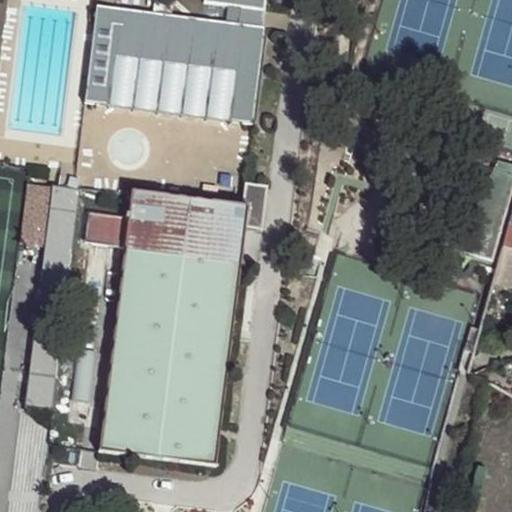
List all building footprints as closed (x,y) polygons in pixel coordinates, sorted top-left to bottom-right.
[(96,9),(85,105),(252,125),(264,29),(262,28),(265,0),(203,0),(203,4),(228,7),(226,25),(96,9)] [(511,178),(510,178),(511,169),(511,167),(499,164),(453,251),(492,262),(511,189),(511,178)] [(57,190),(29,186),(21,246),(44,249),(49,212),(54,212),(57,190)] [(54,212),(49,212),(44,249),(24,409),(50,413),(79,193),(57,190),(54,212)] [(231,349),(246,207),(130,194),(127,219),(88,215),(85,245),(126,249),(116,337),(160,342),(159,359),(181,361),(177,393),(201,396),(202,380),(200,379),(204,346),(231,349)] [(511,217),(493,286),(511,291),(511,285),(511,217)]
